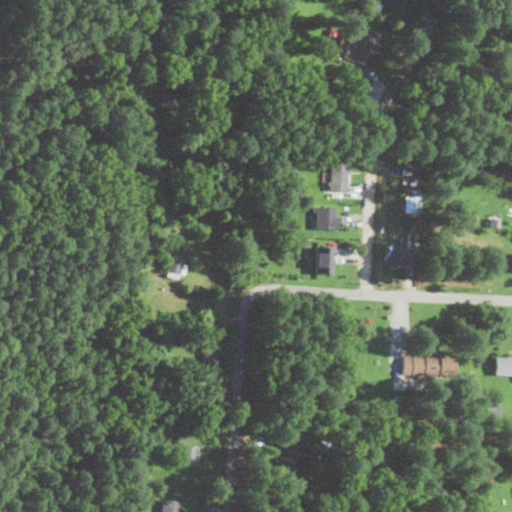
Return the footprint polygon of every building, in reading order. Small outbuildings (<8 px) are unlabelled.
[(393,0),(390,8),(372,2),(372,0),(393,0)] [(381,33),(377,46),(380,48),(376,60),(371,59),(368,66),(341,57),(347,40),(349,41),(352,33),(351,32),(354,24),(381,33)] [(352,72),(349,78),(344,76),(346,70),(352,72)] [(347,94),(346,96),(338,93),(341,83),(349,85),(347,94)] [(167,90),(182,92),(181,108),(159,105),(159,104),(155,104),(157,90),(161,91),(161,90),(167,90)] [(347,171),(347,190),(328,190),(328,184),(326,184),(326,181),(329,181),(328,156),(346,156),(347,171)] [(417,170),(417,184),(405,182),(406,168),(417,170)] [(420,194),(419,212),(403,211),(404,193),(420,194)] [(337,223),(336,229),(314,228),(315,212),(311,212),(312,206),(335,207),(334,216),(337,216),(337,223)] [(499,217),(498,226),(489,225),(490,216),(499,217)] [(416,246),(415,264),(405,263),(405,265),(383,263),(384,245),(416,246)] [(186,249),(183,264),(186,264),(183,274),(179,273),(178,279),(165,275),(167,266),(163,266),(165,259),(169,260),(173,246),(186,249)] [(347,263),(347,265),(343,265),(342,275),(328,275),(329,267),(319,266),(319,248),(343,248),(343,254),(347,254),(347,263)] [(179,298),(169,320),(149,311),(159,289),(179,298)] [(454,354),(454,376),(402,375),(402,356),(439,357),(439,353),(454,354)] [(218,355),(218,360),(221,360),(221,374),(216,374),(216,380),(203,380),(204,355),(218,355)] [(511,357),(511,374),(494,374),(494,357),(511,357)] [(500,416),(484,417),(483,405),(500,405),(500,416)] [(196,446),(195,465),(179,464),(180,453),(169,453),(169,443),(178,444),(178,445),(196,446)] [(298,459),(297,476),(276,474),(278,452),(278,443),(299,445),(298,459)] [(355,453),(353,467),(342,465),(344,451),(355,453)] [(372,455),(387,456),(386,464),(371,461),(372,455)] [(381,488),(381,496),(372,495),(372,487),(381,488)] [(178,511),(160,511),(161,498),(179,499),(178,511)]
